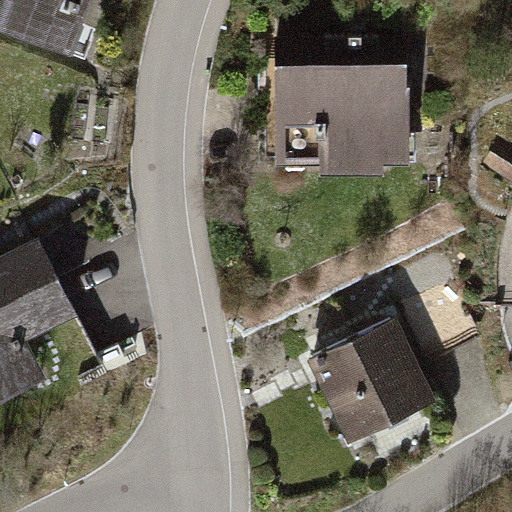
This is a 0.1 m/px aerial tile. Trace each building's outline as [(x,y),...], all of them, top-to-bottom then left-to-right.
[(0,0),(0,27),(88,60),(99,30),(73,21),(76,13),(83,16),(87,7),(79,4),(80,0),(0,0)] [(411,40),(279,43),(281,159),(326,158),(326,166),(388,164),(387,137),(413,136),(411,40)] [(511,149),(502,143),(490,163),(511,176),(511,149)] [(42,242),(0,262),(0,413),(57,383),(37,345),(84,320),(60,276),(91,262),(68,220),(42,242)] [(401,304),(429,358),(481,333),(454,278),(401,304)] [(395,316),(313,357),(356,445),(439,404),(395,316)]
